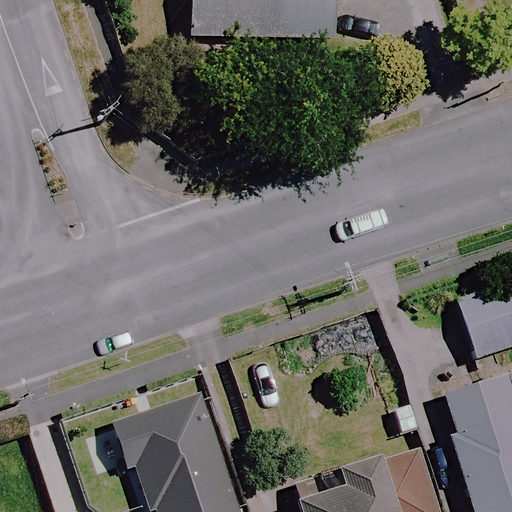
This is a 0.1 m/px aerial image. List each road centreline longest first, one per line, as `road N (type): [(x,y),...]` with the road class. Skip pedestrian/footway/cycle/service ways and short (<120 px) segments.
road 1 (tertiary): [(94,300),(511,152)]
road 2 (residential): [(94,300),(0,13)]
